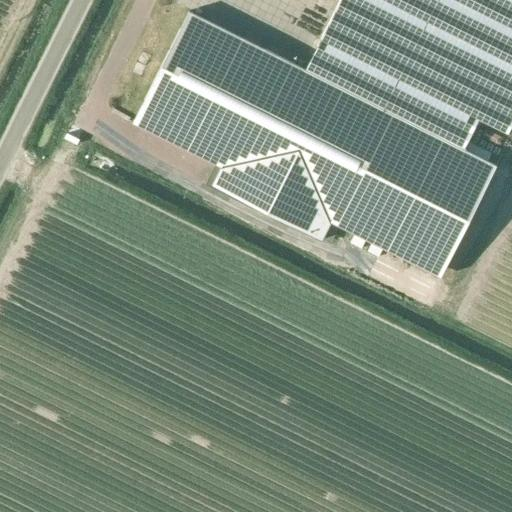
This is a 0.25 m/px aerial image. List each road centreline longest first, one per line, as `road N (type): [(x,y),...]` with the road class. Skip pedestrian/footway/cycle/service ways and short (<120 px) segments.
road 1 (unclassified): [(0,164),(82,0)]
road 2 (track): [(0,271),(41,187),(3,158)]
road 3 (track): [(511,197),(455,315)]
